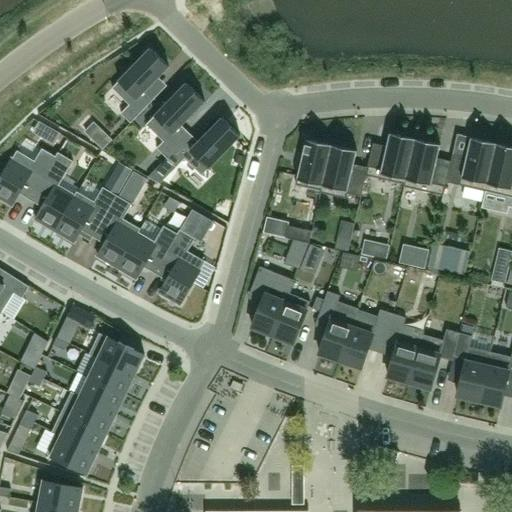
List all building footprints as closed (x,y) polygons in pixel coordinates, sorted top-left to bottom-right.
[(121,113),(131,123),(155,99),(146,90),(169,66),(151,48),(112,88),(130,105),(121,113)] [(157,148),(167,158),(190,133),(182,125),(205,101),(187,83),(146,124),(164,141),(157,148)] [(199,142),(190,133),(167,158),(177,167),(185,159),(202,175),(241,136),(222,118),(199,142)] [(53,130),(47,140),(54,144),(60,134),(53,130)] [(104,131),(95,142),(103,150),(113,140),(104,131)] [(372,149),(366,173),(366,175),(404,184),(405,184),(415,139),(390,133),(386,149),(383,151),(372,149)] [(453,153),(450,167),(446,182),(485,191),(496,143),(471,137),(467,153),(463,156),(453,153)] [(321,190),(332,145),(307,139),(306,140),(296,185),(321,190)] [(439,164),(437,161),(441,144),(415,139),(405,184),(404,184),(403,186),(443,195),(446,182),(450,167),(439,164)] [(511,146),(496,143),(485,191),(511,197),(511,146)] [(361,197),(366,175),(366,173),(356,171),(354,167),(357,151),(332,145),(321,190),(320,193),(346,199),(347,193),(361,197)] [(17,150),(0,179),(0,198),(12,206),(19,193),(31,200),(59,153),(58,152),(56,156),(42,148),(35,161),(17,150)] [(59,153),(31,200),(43,207),(36,220),(55,231),(78,192),(77,191),(75,195),(59,186),(73,161),(59,153)] [(161,163),(149,177),(161,183),(171,173),(161,163)] [(110,176),(104,187),(118,195),(124,184),(110,176)] [(103,187),(95,201),(78,192),(55,231),(74,242),(81,230),(93,237),(117,195),(103,187)] [(300,216),(305,193),(279,188),(274,211),(300,216)] [(123,218),(132,204),(117,195),(93,237),(105,244),(98,256),(117,268),(140,228),(123,218)] [(143,267),(155,274),(181,230),(180,230),(178,234),(164,226),(154,242),(139,233),(141,229),(140,228),(117,268),(136,279),(143,267)] [(312,231),(288,226),(286,238),(309,243),(312,231)] [(195,239),(181,230),(155,274),(167,281),(160,293),(180,305),(206,262),(188,251),(195,239)] [(259,266),(250,290),(265,296),(252,327),(273,335),(290,293),(295,280),(259,266)] [(0,310),(2,312),(14,293),(23,298),(30,286),(1,268),(0,270),(0,310)] [(320,311),(318,317),(330,322),(328,330),(319,353),(341,361),(355,318),(359,309),(338,302),(340,296),(328,291),(325,300),(320,311)] [(290,293),(273,335),(294,344),(311,302),(290,293)] [(317,297),(313,309),(320,311),(325,300),(317,297)] [(72,306),(66,318),(78,324),(84,326),(90,314),(72,306)] [(355,318),(341,361),(362,368),(368,349),(373,336),(385,340),(393,314),(380,310),(375,325),(355,318)] [(393,314),(385,340),(397,344),(394,357),(388,376),(410,382),(423,334),(425,331),(404,325),(406,318),(393,314)] [(423,334),(410,382),(431,389),(440,357),(453,360),(454,357),(460,333),(446,329),(443,340),(423,334)] [(100,333),(90,353),(135,375),(145,355),(134,350),(135,349),(119,342),(100,333)] [(460,333),(454,357),(466,360),(458,396),(479,401),(491,352),(469,347),(472,336),(462,333),(460,333)] [(57,337),(53,345),(65,350),(68,343),(57,337)] [(491,352),(479,401),(501,406),(509,370),(511,371),(511,356),(511,357),(491,352)] [(98,358),(89,377),(126,395),(135,375),(90,353),(89,354),(98,358)] [(36,367),(33,374),(44,379),(47,372),(36,367)] [(33,374),(29,381),(40,387),(44,379),(33,374)] [(71,391),(71,392),(117,414),(126,395),(89,377),(80,395),(71,391)] [(243,385),(233,381),(230,388),(240,392),(243,385)] [(11,386),(8,393),(20,398),(24,391),(11,386)] [(71,392),(62,412),(107,433),(117,414),(71,392)] [(10,395),(8,398),(21,404),(23,401),(10,395)] [(27,410),(23,417),(34,423),(38,415),(27,410)] [(62,412),(52,431),(98,453),(107,433),(62,412)] [(23,417),(20,424),(31,430),(34,423),(23,417)] [(56,434),(47,454),(88,473),(98,453),(52,431),(52,432),(56,434)] [(14,437),(7,451),(19,455),(25,442),(14,437)] [(399,452),(380,447),(377,457),(396,463),(399,452)] [(304,465),(292,466),(292,504),(304,504),(304,465)] [(44,480),(39,503),(79,510),(84,488),(44,480)] [(0,487),(0,495),(10,497),(11,489),(0,487)] [(39,503),(37,511),(79,511),(79,510),(39,503)]
